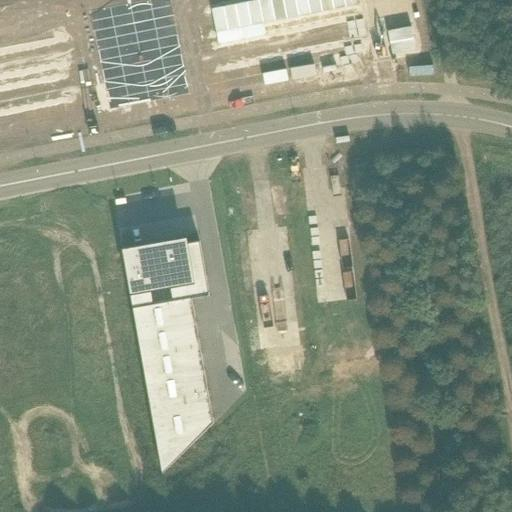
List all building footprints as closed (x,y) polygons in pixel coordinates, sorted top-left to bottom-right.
[(348,0),(280,0),(209,14),(219,71),(357,44),(348,0)] [(173,16),(94,32),(110,110),(189,95),(185,75),(173,16)] [(411,27),(388,32),(388,36),(392,55),(416,51),(414,43),(411,27)] [(55,43),(0,53),(0,112),(66,100),(55,43)] [(143,245),(121,249),(161,474),(214,425),(191,298),(206,295),(195,240),(144,250),(143,245)]
